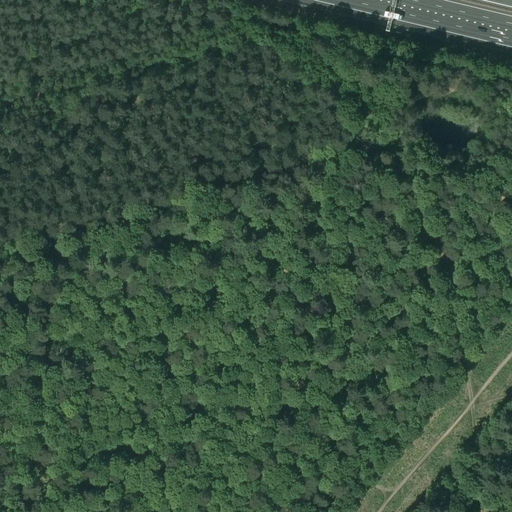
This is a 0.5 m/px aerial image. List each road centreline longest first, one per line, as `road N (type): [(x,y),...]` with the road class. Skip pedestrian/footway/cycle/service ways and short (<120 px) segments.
road 1 (track): [(0,261),(262,172),(363,147),(401,163),(420,205)]
road 2 (track): [(0,108),(240,41),(263,44),(373,134),(377,149)]
road 3 (track): [(483,511),(457,316),(420,205)]
road 4 (track): [(36,511),(51,244)]
road 5 (motorway): [(374,0),(511,32)]
